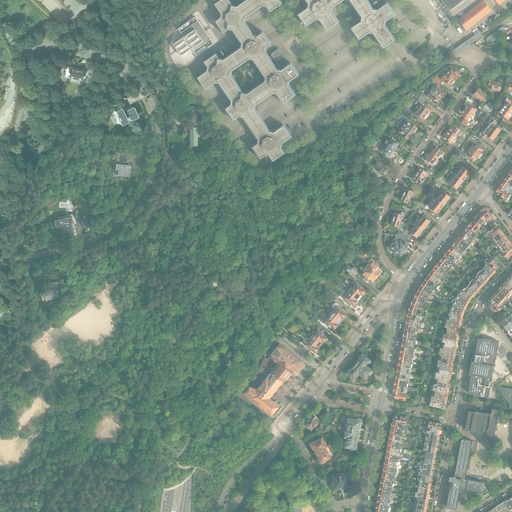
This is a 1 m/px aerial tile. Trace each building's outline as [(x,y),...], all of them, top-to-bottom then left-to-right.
[(307,0),(309,3),(309,8),(299,14),(307,25),(316,18),(321,19),(327,29),(328,29),(338,22),(338,21),(331,12),(332,7),(342,0),(350,0),(362,17),(362,21),(352,28),(359,38),(360,39),(369,32),(374,33),(383,47),(384,47),(394,40),(394,39),(384,25),(385,21),(394,14),(387,4),(387,3),(378,10),(373,9),(369,3),(372,1),(371,0),(307,0)] [(491,11),(483,1),(459,20),(466,30),(491,11)] [(198,21),(181,33),(184,37),(174,44),(181,55),(192,48),(194,51),(211,39),(198,21)] [(491,42),(505,32),(510,28),(503,26),(487,38),(486,41),(491,42)] [(469,45),(482,36),(479,32),(468,40),(467,39),(464,41),(469,45)] [(447,56),(444,51),(442,48),(435,53),(441,60),(447,56)] [(93,72),(95,69),(86,64),(84,68),(90,71),(89,73),(93,74),(93,72)] [(80,80),(81,74),(84,74),(84,70),(82,70),(82,69),(66,66),(65,74),(62,73),(61,79),(67,80),(68,77),(80,80)] [(444,72),(446,73),(454,80),(455,80),(459,75),(457,73),(457,72),(454,70),(454,71),(451,68),(448,67),(444,72)] [(454,80),(446,73),(443,76),(441,78),(444,81),(450,85),(454,80)] [(433,78),(433,79),(440,84),(442,81),(436,76),(435,75),(433,78)] [(441,96),(442,97),(443,96),(444,97),(446,94),(445,94),(445,93),(441,90),(442,89),(438,86),(440,84),(433,79),(430,82),(435,85),(434,86),(434,87),(432,90),(441,96)] [(500,90),(502,83),(499,82),(497,81),(497,82),(493,81),(489,80),(488,87),(492,88),(492,89),(493,89),(492,90),(496,91),(497,90),(500,90)] [(486,95),(482,92),(482,91),(480,89),(479,90),(478,89),(474,94),(482,101),(486,96),(486,95)] [(438,101),(441,96),(432,90),(431,92),(430,91),(427,95),(433,100),(434,98),(438,101)] [(502,107),(511,113),(511,105),(510,104),(511,101),(507,98),(504,100),(506,102),(502,107)] [(464,109),(473,116),(475,114),(474,113),(477,109),(474,107),(473,107),(468,104),(467,103),(465,106),(466,107),(464,109)] [(417,107),(427,115),(429,113),(429,111),(430,110),(422,104),(421,105),(419,104),(417,107)] [(136,116),(132,107),(125,110),(125,111),(124,111),(124,110),(121,111),(122,112),(121,113),(118,107),(112,110),(119,123),(125,120),(124,117),(127,116),(129,120),(136,116)] [(425,118),(427,115),(417,107),(414,110),(416,112),(415,113),(423,119),(424,118),(425,118)] [(511,114),(511,113),(502,107),(499,112),(497,111),(495,113),(500,117),(502,115),(508,119),(510,117),(511,118),(511,115),(511,114)] [(462,111),(460,113),(461,114),(460,115),(465,118),(462,122),(467,126),(469,122),(468,121),(470,118),(471,118),(473,116),(464,109),(463,112),(462,111)] [(487,128),(497,135),(497,134),(498,135),(499,134),(499,133),(499,132),(501,130),(495,125),(497,122),(498,120),(493,116),(492,118),(491,118),(487,123),(489,125),(487,128)] [(402,126),(412,133),(414,131),(415,132),(417,129),(416,128),(417,127),(407,120),(406,120),(404,122),(404,123),(402,126)] [(197,146),(197,136),(199,137),(199,128),(201,128),(201,123),(196,123),(196,127),(191,127),(187,124),(183,130),(188,133),(191,135),(191,145),(190,145),(188,148),(191,150),(194,146),(197,146)] [(448,131),(456,136),(460,130),(453,124),(452,125),(450,127),(451,127),(448,131)] [(409,138),(412,133),(402,126),(398,131),(402,134),(402,135),(404,136),(404,137),(407,139),(408,139),(408,138),(409,138)] [(497,135),(487,128),(483,133),(481,131),(479,134),(478,137),(479,138),(483,140),(484,138),(485,138),(487,135),(493,140),(495,138),(496,138),(497,137),(497,136),(497,135)] [(451,143),(456,136),(448,131),(444,137),(444,138),(446,140),(447,139),(451,143)] [(387,145),(396,152),(400,147),(398,145),(398,144),(395,141),(396,140),(393,138),(391,140),(390,142),(389,141),(387,145)] [(470,148),(481,156),(483,154),(482,152),(483,150),(475,143),(474,145),(472,145),(470,148)] [(392,158),(396,152),(387,145),(384,148),(384,149),(383,151),(386,153),(385,154),(388,157),(389,156),(392,158)] [(431,152),(439,158),(442,155),(443,155),(444,153),(445,154),(447,152),(440,147),(439,149),(436,147),(435,149),(434,148),(431,152)] [(481,156),(470,148),(468,150),(469,152),(467,155),(475,161),(477,159),(479,159),(481,156)] [(437,161),(439,158),(431,152),(432,153),(431,154),(430,153),(428,156),(429,156),(426,160),(433,165),(436,160),(437,161)] [(125,165),(125,159),(124,159),(124,154),(126,154),(117,153),(117,161),(119,161),(119,164),(116,164),(115,170),(118,170),(118,175),(129,177),(130,169),(131,166),(125,165)] [(388,169),(379,162),(378,162),(376,160),(373,163),(377,166),(377,168),(378,168),(377,169),(378,170),(382,173),(382,174),(383,175),(388,169)] [(457,175),(464,181),(467,177),(466,176),(470,171),(464,167),(459,172),(457,170),(454,173),(457,175)] [(415,173),(423,178),(425,175),(426,176),(428,173),(420,168),(418,170),(418,169),(415,173)] [(421,180),(423,178),(415,173),(413,176),(414,177),(412,179),(417,181),(416,182),(416,183),(418,184),(419,183),(421,184),(422,181),(421,180)] [(458,188),(464,181),(457,175),(450,183),(456,188),(457,187),(458,188)] [(511,179),(507,176),(506,177),(505,178),(505,179),(503,181),(511,186),(511,179)] [(511,190),(511,186),(503,181),(503,182),(502,182),(501,183),(501,184),(500,186),(510,193),(511,194),(511,191),(511,190),(511,191),(511,190)] [(500,186),(499,187),(498,187),(497,188),(497,189),(496,191),(498,193),(498,194),(502,197),(501,198),(506,202),(507,199),(506,199),(510,193),(500,186)] [(404,189),(402,193),(410,197),(411,195),(414,196),(416,192),(413,190),(412,191),(406,188),(405,190),(404,189)] [(435,198),(444,205),(447,202),(446,201),(450,196),(444,191),(438,198),(436,197),(435,198)] [(410,197),(402,193),(400,197),(401,198),(400,199),(405,202),(404,203),(409,205),(411,201),(410,201),(411,198),(410,197)] [(441,209),(444,205),(435,198),(434,199),(436,201),(430,208),(436,213),(440,208),(441,209)] [(490,216),(485,208),(484,208),(483,208),(482,208),(477,213),(485,220),(487,218),(487,219),(488,219),(490,218),(490,217),(490,216)] [(392,218),(401,221),(401,218),(403,218),(404,213),(401,212),(401,214),(394,212),(394,214),(393,214),(392,218)] [(485,220),(477,213),(472,220),(480,226),(482,223),(484,223),(485,222),(485,220)] [(415,222),(424,230),(427,226),(426,226),(430,221),(424,215),(420,220),(418,219),(415,222)] [(55,227),(57,235),(73,231),(71,223),(73,223),(71,216),(53,221),(55,227)] [(400,223),(401,221),(392,218),(390,222),(391,222),(390,224),(400,227),(401,224),(400,223)] [(480,226),(472,220),(467,226),(475,232),(477,232),(478,230),(478,229),(480,226)] [(418,237),(424,230),(415,222),(414,223),(415,223),(413,225),(415,227),(410,232),(416,237),(417,236),(418,237)] [(491,237),(500,231),(500,230),(500,229),(499,228),(498,228),(497,225),(493,228),(488,232),(486,234),(487,236),(489,235),(491,237)] [(477,234),(475,232),(467,226),(465,228),(466,229),(464,231),(474,240),(476,238),(477,235),(477,234)] [(495,242),(504,236),(503,235),(504,235),(504,234),(503,233),(502,232),(502,233),(500,230),(500,231),(491,237),(495,242)] [(474,240),(464,231),(464,232),(462,232),(461,233),(462,234),(460,236),(470,245),(474,240)] [(499,247),(507,241),(507,240),(507,239),(507,238),(506,237),(506,238),(504,235),(504,236),(495,242),(491,245),(493,247),(497,244),(499,247)] [(470,245),(460,236),(460,237),(458,237),(457,238),(457,240),(456,242),(466,250),(470,245)] [(400,241),(402,242),(400,240),(399,241),(395,238),(392,241),(393,242),(391,243),(389,245),(389,246),(392,249),(392,250),(391,251),(394,253),(395,252),(395,253),(396,252),(399,248),(396,246),(400,241)] [(399,248),(396,252),(400,256),(401,255),(401,256),(404,253),(403,252),(406,249),(405,248),(406,247),(408,244),(403,240),(402,242),(400,241),(396,246),(399,248)] [(502,252),(511,246),(511,245),(511,244),(510,243),(509,242),(508,240),(507,241),(499,247),(502,252)] [(466,250),(456,242),(455,242),(454,242),(453,243),(453,245),(451,247),(462,255),(466,250)] [(507,258),(511,252),(511,246),(502,252),(501,253),(504,256),(504,257),(505,258),(507,258)] [(462,255),(451,247),(450,247),(449,247),(449,249),(447,252),(458,260),(461,263),(463,260),(459,257),(461,255),(461,256),(462,255)] [(458,260),(447,252),(446,252),(445,253),(444,254),(444,255),(443,257),(454,265),(455,263),(454,263),(457,260),(457,261),(458,260)] [(454,265),(443,257),(443,258),(442,257),(441,258),(440,259),(440,260),(438,262),(439,262),(448,270),(449,271),(451,268),(450,268),(452,265),(453,266),(454,265)] [(500,266),(491,258),(489,261),(487,259),(485,261),(487,263),(495,270),(497,268),(498,268),(499,267),(499,266),(500,266)] [(366,267),(378,277),(381,273),(381,272),(382,271),(379,268),(379,267),(373,262),(371,263),(369,264),(366,267)] [(448,270),(439,262),(438,263),(438,262),(438,263),(437,263),(436,264),(436,265),(434,267),(444,275),(445,276),(447,273),(446,273),(448,270)] [(495,270),(487,263),(485,265),(485,266),(483,268),(492,275),(496,271),(495,270)] [(347,269),(356,275),(358,272),(350,265),(347,268),(347,269)] [(378,277),(366,267),(364,270),(364,272),(362,274),(369,280),(370,279),(373,282),(374,280),(375,280),(378,277)] [(444,275),(434,267),(433,268),(432,268),(432,270),(431,272),(440,279),(444,275)] [(492,275),(483,268),(482,270),(481,269),(479,272),(488,280),(492,275)] [(354,278),(356,275),(347,269),(346,270),(349,272),(348,273),(354,278)] [(440,279),(431,272),(430,272),(428,273),(428,275),(426,277),(437,284),(440,279)] [(488,280),(479,272),(476,275),(477,275),(476,277),(484,284),(488,280)] [(437,284),(426,277),(424,278),(424,280),(423,282),(433,289),(437,284)] [(484,284),(476,277),(473,279),(471,281),(480,289),(484,284)] [(58,292),(57,291),(58,291),(58,282),(52,282),(52,281),(51,281),(51,288),(50,291),(45,293),(43,293),(46,301),(59,296),(57,292),(58,292)] [(480,289),(471,281),(469,283),(469,284),(467,286),(476,293),(480,289)] [(511,292),(511,285),(507,281),(506,281),(505,281),(504,282),(504,283),(503,285),(511,293),(511,292)] [(352,287),(361,295),(362,296),(366,290),(356,282),(352,287)] [(433,289),(423,282),(422,283),(421,284),(421,285),(419,288),(430,294),(433,289)] [(476,293),(467,286),(467,285),(462,290),(472,297),(476,293)] [(511,293),(503,285),(502,286),(501,286),(500,287),(500,288),(498,290),(507,298),(511,293)] [(352,287),(348,292),(357,300),(361,295),(352,287)] [(430,294),(419,288),(419,289),(417,289),(417,291),(416,294),(427,299),(430,294)] [(472,297),(462,290),(458,294),(469,302),(472,297)] [(507,298),(498,290),(497,290),(496,291),(496,292),(495,294),(503,302),(507,298)] [(357,300),(348,292),(343,298),(353,306),(358,301),(357,300)] [(427,299),(416,294),(414,295),(414,297),(413,299),(425,305),(427,299)] [(469,302),(458,294),(458,295),(456,299),(466,307),(469,302)] [(503,302),(495,294),(494,294),(493,295),(492,296),(492,297),(490,299),(500,309),(501,309),(501,308),(503,306),(501,305),(503,302)] [(423,311),(425,305),(413,299),(413,300),(413,301),(412,300),(412,301),(410,305),(411,306),(423,311)] [(466,307),(456,299),(455,300),(456,300),(453,299),(450,303),(453,305),(464,311),(466,307)] [(500,309),(490,299),(489,300),(490,300),(489,301),(489,305),(489,306),(494,313),(500,309)] [(333,310),(342,318),(342,319),(343,319),(347,314),(337,305),(333,310)] [(464,311),(453,305),(454,305),(451,310),(463,316),(464,311)] [(421,316),(423,311),(411,306),(410,307),(410,306),(408,312),(409,312),(421,316)] [(342,318),(333,310),(328,316),(338,324),(342,319),(342,318)] [(463,316),(451,310),(451,311),(449,316),(461,322),(463,316)] [(419,322),(421,316),(409,312),(409,313),(408,313),(408,312),(407,316),(406,318),(407,318),(419,322)] [(504,327),(511,320),(511,316),(511,314),(509,316),(503,320),(500,322),(504,327)] [(338,324),(328,316),(324,321),(325,322),(325,323),(327,324),(328,324),(329,325),(328,326),(330,328),(331,327),(334,330),(337,326),(337,327),(339,325),(338,324)] [(461,322),(449,316),(448,316),(448,319),(446,318),(444,322),(460,328),(461,325),(460,325),(461,322)] [(418,328),(419,322),(407,318),(407,319),(406,319),(405,324),(406,325),(418,328)] [(460,331),(460,328),(444,322),(443,326),(446,327),(446,331),(459,335),(459,331),(460,331)] [(417,334),(418,328),(406,325),(406,326),(405,326),(405,325),(404,331),(405,331),(417,334)] [(314,334),(324,342),(328,337),(318,329),(314,334)] [(416,340),(417,334),(405,331),(405,332),(404,332),(403,337),(417,340),(416,340)] [(458,338),(459,335),(446,331),(445,334),(442,334),(441,337),(458,341),(458,338)] [(323,343),(324,342),(314,334),(309,339),(319,347),(323,342),(323,343)] [(492,377),(494,366),(494,367),(498,347),(499,342),(493,341),(493,339),(487,338),(478,336),(476,346),(475,346),(469,374),(471,374),(468,392),(476,394),(475,395),(479,396),(488,398),(489,396),(492,377)] [(413,345),(414,342),(416,342),(419,342),(419,341),(418,340),(417,340),(403,337),(402,343),(401,345),(402,346),(414,348),(414,345),(413,345)] [(457,344),(458,341),(441,337),(441,340),(444,341),(443,345),(456,348),(457,344)] [(319,347),(309,339),(305,345),(315,353),(319,348),(319,347)] [(250,386),(244,393),(250,397),(250,398),(253,400),(252,400),(253,400),(253,401),(253,400),(256,402),(255,403),(256,403),(256,402),(259,405),(258,405),(259,405),(262,407),(272,416),(281,405),(276,401),(274,401),(270,398),(284,381),(286,381),(288,378),(293,372),(297,375),(302,369),(305,365),(285,347),(283,346),(280,343),(272,353),(269,356),(270,357),(268,359),(265,358),(262,364),(266,371),(268,371),(270,373),(266,377),(257,389),(250,386)] [(456,350),(456,348),(443,345),(442,348),(441,348),(441,349),(438,349),(438,350),(440,351),(454,353),(455,351),(456,350)] [(416,350),(419,350),(419,349),(414,348),(402,346),(401,349),(400,349),(400,351),(401,352),(400,352),(412,355),(413,352),(415,352),(415,350),(416,350)] [(454,356),(454,353),(440,351),(440,354),(441,355),(440,357),(453,360),(454,359),(455,357),(454,356)] [(413,358),(414,355),(412,355),(400,352),(400,355),(399,356),(399,358),(411,361),(412,358),(413,358)] [(371,370),(365,366),(368,363),(370,364),(372,361),(362,354),(360,357),(360,358),(350,370),(349,369),(346,373),(354,379),(359,373),(365,378),(371,370)] [(454,362),(454,360),(453,360),(440,357),(440,360),(439,360),(438,363),(452,366),(453,363),(454,362)] [(412,364),(413,362),(413,361),(411,361),(399,358),(399,362),(398,362),(398,364),(398,365),(410,368),(411,364),(412,364)] [(452,368),(452,366),(438,363),(435,362),(435,363),(438,364),(438,366),(439,366),(438,369),(451,372),(451,371),(452,371),(452,369),(452,368)] [(411,371),(411,368),(410,368),(398,365),(397,368),(397,369),(396,370),(397,371),(409,374),(410,370),(411,371)] [(451,374),(452,372),(451,372),(438,369),(437,372),(436,375),(450,377),(450,375),(451,374)] [(411,377),(411,376),(414,376),(414,375),(410,374),(409,374),(397,371),(396,375),(395,375),(395,377),(396,378),(408,380),(408,377),(410,377),(411,377)] [(449,380),(450,377),(436,375),(435,378),(436,378),(436,381),(449,384),(449,383),(450,383),(450,381),(449,380)] [(410,384),(411,381),(408,380),(396,378),(395,381),(394,382),(394,383),(394,384),(407,387),(407,383),(410,384)] [(449,386),(450,384),(449,384),(436,381),(435,384),(434,384),(434,386),(432,385),(430,385),(430,386),(448,389),(448,387),(449,386)] [(411,391),(412,388),(407,387),(394,384),(394,388),(393,388),(393,390),(393,391),(405,393),(406,390),(411,391)] [(447,392),(448,389),(430,386),(429,387),(432,388),(432,387),(433,388),(433,390),(434,390),(433,393),(447,396),(447,395),(448,395),(448,393),(447,392)] [(511,408),(511,407),(511,388),(496,386),(496,387),(511,408)] [(406,396),(407,393),(405,393),(393,391),(393,393),(396,398),(406,400),(407,397),(406,396)] [(447,398),(447,396),(433,393),(433,396),(432,396),(431,399),(446,401),(446,399),(447,398)] [(445,404),(446,401),(431,399),(430,405),(445,408),(446,404),(445,404)] [(493,442),(499,410),(492,408),(491,414),(486,413),(476,411),(476,412),(469,411),(469,413),(468,419),(467,419),(467,421),(466,427),(465,429),(472,431),(472,432),(482,434),(482,433),(487,434),(485,440),(493,442)] [(318,423),(319,421),(317,419),(317,418),(317,417),(317,416),(314,414),(313,415),(313,414),(304,424),(311,429),(312,428),(313,429),(314,427),(315,428),(319,424),(318,423)] [(407,423),(408,417),(394,414),(394,416),(393,417),(392,419),(393,420),(393,421),(404,423),(407,423)] [(361,425),(361,421),(361,420),(360,420),(357,419),(357,420),(349,418),(347,428),(359,430),(360,425),(361,425)] [(403,426),(404,423),(393,421),(393,422),(392,422),(391,425),(392,426),(392,427),(391,427),(403,430),(405,430),(406,427),(403,426)] [(441,430),(442,423),(429,421),(428,427),(429,428),(441,430)] [(402,432),(403,430),(391,427),(390,434),(402,436),(404,436),(404,433),(402,432)] [(357,440),(359,430),(347,428),(345,437),(344,437),(343,438),(345,438),(345,437),(347,438),(357,440)] [(401,439),(402,436),(390,434),(388,440),(400,442),(403,443),(403,439),(401,439)] [(327,446),(322,438),(315,442),(315,441),(311,443),(312,444),(311,444),(312,444),(311,445),(313,448),(316,453),(325,447),(327,446)] [(356,444),(357,441),(357,440),(347,438),(346,447),(351,448),(355,449),(356,449),(356,448),(357,445),(356,444)] [(456,509),(460,488),(463,488),(466,488),(466,489),(481,492),(481,493),(481,494),(482,494),(482,495),(483,495),(484,495),(489,492),(482,482),(468,479),(465,479),(472,441),(462,439),(455,476),(454,475),(453,477),(450,476),(449,481),(452,482),(452,484),(450,484),(450,485),(446,507),(456,509)] [(400,445),(400,442),(388,440),(387,446),(388,447),(402,449),(403,446),(400,445)] [(331,457),(325,447),(316,453),(320,459),(319,459),(321,462),(322,462),(323,463),(326,461),(325,460),(331,457)] [(401,452),(402,449),(388,447),(387,447),(386,453),(387,453),(399,455),(401,456),(401,455),(403,456),(404,453),(401,452)] [(399,459),(399,455),(387,453),(387,454),(386,454),(385,459),(398,461),(398,462),(400,462),(405,463),(405,461),(402,461),(402,459),(399,459)] [(434,465),(435,459),(425,457),(424,460),(422,459),(421,462),(424,463),(434,465)] [(398,465),(398,462),(398,461),(385,459),(384,466),(399,468),(401,469),(401,466),(398,465)] [(398,475),(399,468),(384,466),(382,472),(396,474),(398,475)] [(349,480),(349,477),(348,478),(347,472),(340,474),(342,486),(345,486),(349,485),(349,481),(349,480)] [(395,478),(396,474),(382,472),(381,478),(394,480),(396,481),(397,478),(395,478)] [(342,486),(340,474),(333,475),(334,481),(333,481),(334,484),(334,483),(335,488),(336,487),(336,488),(340,487),(342,486)] [(393,487),(394,480),(381,478),(380,484),(379,484),(393,487)] [(430,488),(431,482),(420,480),(419,486),(430,488)] [(391,493),(393,487),(379,484),(380,485),(379,490),(391,493)] [(394,496),(394,493),(391,493),(379,490),(378,496),(377,496),(390,499),(393,499),(393,496),(394,496)] [(428,500),(429,494),(418,492),(417,498),(428,500)] [(389,505),(390,499),(377,496),(378,497),(377,503),(389,505)] [(510,511),(511,511),(511,510),(505,501),(505,500),(500,504),(505,511),(510,511)] [(391,507),(389,507),(389,505),(377,503),(376,509),(388,511),(390,511),(391,508),(391,507)]
